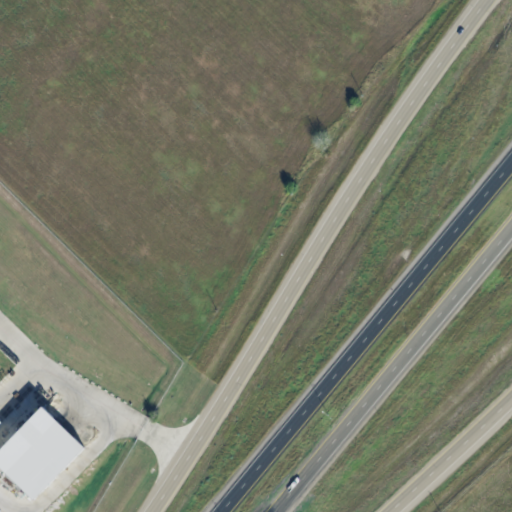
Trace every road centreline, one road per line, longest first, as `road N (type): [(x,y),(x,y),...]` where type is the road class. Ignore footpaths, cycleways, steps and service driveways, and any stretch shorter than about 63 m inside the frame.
road 1 (secondary): [(493,0),(148,511)]
road 2 (motorway): [(511,161),(221,511)]
road 3 (motorway): [(277,511),(511,229)]
road 4 (secondary): [(390,511),(511,396)]
